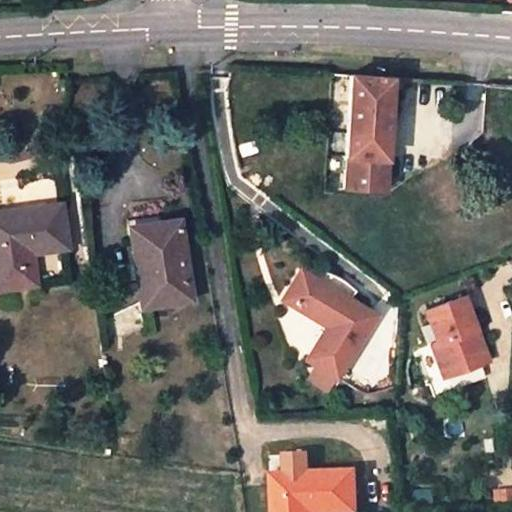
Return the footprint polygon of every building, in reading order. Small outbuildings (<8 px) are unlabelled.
[(384,189),(386,72),(342,69),(342,188),(384,189)] [(511,93),(511,80),(496,79),(498,93),(511,93)] [(0,289),(22,287),(20,267),(31,265),(29,251),(63,248),(57,203),(0,210),(0,289)] [(152,214),(123,218),(136,308),(188,301),(176,219),(154,221),(152,214)] [(271,295),(284,303),(305,269),(292,261),(271,295)] [(305,269),(284,303),(320,326),(298,360),(332,381),(374,311),(305,269)] [(462,293),(424,306),(437,342),(431,344),(442,374),(484,358),(462,293)] [(287,456),(287,475),(307,474),(307,455),(287,456)] [(334,511),(357,511),(355,472),(307,474),(287,475),(273,475),(274,511),(334,511)]
